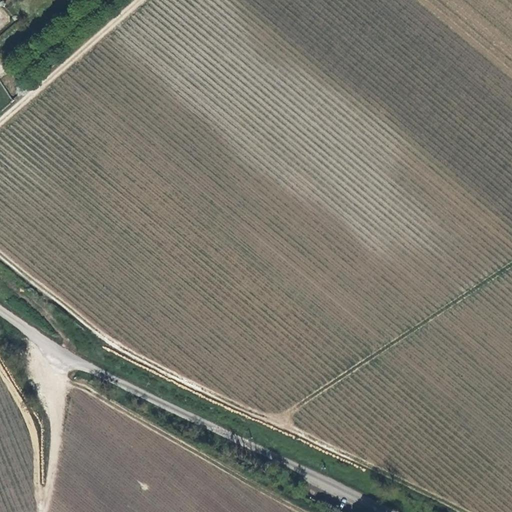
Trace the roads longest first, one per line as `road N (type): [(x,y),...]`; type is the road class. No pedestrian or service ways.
road 1 (track): [(0,254),(123,349),(463,511)]
road 2 (residential): [(386,511),(76,361),(0,307)]
road 3 (track): [(277,421),(511,265)]
road 4 (track): [(59,380),(304,511)]
road 5 (track): [(140,0),(0,121)]
road 6 (track): [(43,511),(62,353)]
road 7 (track): [(0,366),(34,438),(43,511)]
